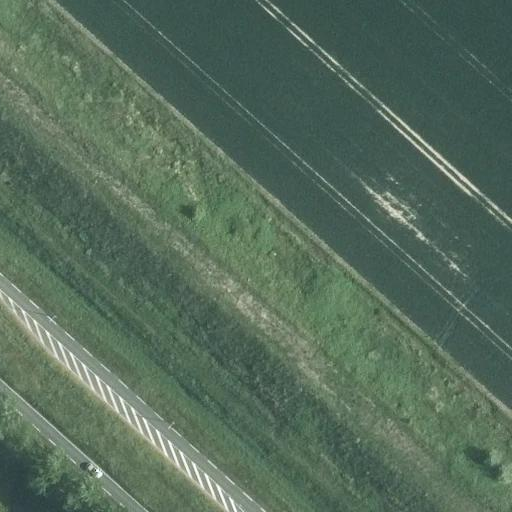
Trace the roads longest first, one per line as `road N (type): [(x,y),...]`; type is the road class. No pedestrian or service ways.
road 1 (secondary): [(251,511),(0,281)]
road 2 (secondary): [(0,388),(138,511)]
